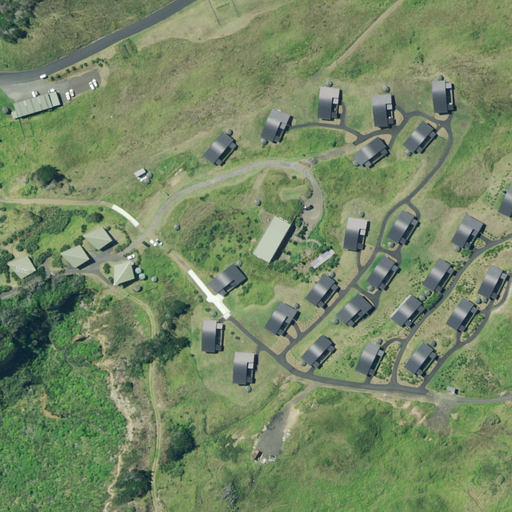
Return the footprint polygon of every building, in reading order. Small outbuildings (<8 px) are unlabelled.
[(432,82),(434,112),(453,111),(451,81),(432,82)] [(62,105),(55,84),(47,86),(50,94),(16,104),(20,117),(62,105)] [(319,89),(318,119),(338,119),(338,89),(319,89)] [(374,95),(375,125),(395,124),(393,94),(374,95)] [(276,110),(263,137),(281,145),(293,117),(276,110)] [(426,122),(406,145),(421,157),(441,134),(426,122)] [(223,132),(204,156),(219,168),(238,144),(223,132)] [(378,137),(353,154),(363,170),(389,153),(378,137)] [(511,183),(510,182),(498,210),(511,216),(511,183)] [(404,210),(389,235),(405,246),(421,220),(404,210)] [(465,215),(450,240),(466,250),(482,224),(465,215)] [(349,217),(344,247),(363,250),(368,220),(349,217)] [(290,226),(276,218),(254,256),(267,264),(290,226)] [(117,237),(108,222),(93,231),(101,246),(117,237)] [(95,255),(87,240),(71,248),(79,263),(95,255)] [(38,265),(30,250),(14,258),(22,273),(38,265)] [(330,250),(312,264),(317,271),(336,256),(330,250)] [(384,256),(367,281),(383,292),(400,267),(384,256)] [(441,256),(422,280),(437,292),(456,268),(441,256)] [(139,274),(134,257),(117,261),(121,278),(139,274)] [(234,263),(210,282),(222,297),(246,278),(234,263)] [(490,264),(474,289),(490,300),(507,274),(490,264)] [(325,274),(305,297),(319,309),(339,287),(325,274)] [(358,295),(337,316),(350,329),(372,309),(358,295)] [(408,296),(389,320),(404,332),(423,308),(408,296)] [(462,297),(446,322),(462,332),(479,307),(462,297)] [(279,302),(264,329),(281,338),(296,312),(279,302)] [(203,322),(203,352),(223,351),(222,321),(203,322)] [(320,336),(300,359),(315,371),(334,349),(320,336)] [(367,340),(355,367),(373,375),(385,347),(367,340)] [(423,340),(407,365),(423,376),(439,351),(423,340)] [(236,353),(233,383),(253,384),(255,355),(236,353)]
